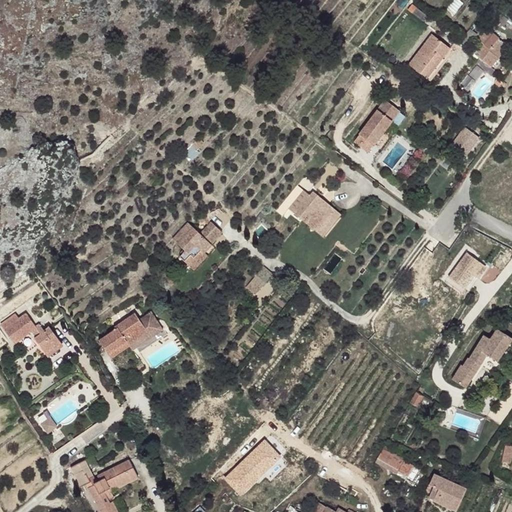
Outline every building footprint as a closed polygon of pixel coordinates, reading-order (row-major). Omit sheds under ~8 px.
[(511,28),(511,19),(509,16),(502,26),(510,32),(511,28)] [(486,44),(495,31),(490,26),(481,38),(486,44)] [(509,43),(495,31),(486,44),(500,55),(509,43)] [(452,46),(434,32),(410,63),(426,74),(441,54),(444,56),(452,46)] [(500,55),(486,44),(478,54),(492,66),(500,55)] [(456,49),(452,46),(444,56),(441,54),(426,74),(432,79),(456,49)] [(388,104),(356,146),(362,151),(367,143),(375,150),(402,116),(388,104)] [(466,155),(480,136),(464,124),(450,143),(466,155)] [(198,137),(192,143),(197,148),(203,142),(198,137)] [(197,148),(192,143),(186,149),(193,156),(199,150),(197,148)] [(375,150),(367,143),(362,151),(370,157),(375,150)] [(302,185),(280,211),(286,215),(292,209),(307,190),(302,185)] [(307,190),(292,209),(298,214),(317,192),(311,186),(307,190)] [(317,192),(298,214),(319,231),(338,209),(317,192)] [(338,209),(319,231),(326,237),(344,215),(338,209)] [(225,231),(214,221),(203,233),(190,221),(174,238),(187,250),(182,256),(192,264),(204,249),(206,251),(225,231)] [(204,249),(192,264),(196,269),(209,255),(206,251),(204,249)] [(448,275),(471,288),(486,263),(463,249),(448,275)] [(275,273),(265,265),(249,285),(258,293),(275,273)] [(167,269),(163,274),(174,285),(179,279),(167,269)] [(116,329),(99,340),(112,358),(129,347),(133,351),(163,330),(151,311),(139,320),(135,313),(115,327),(116,329)] [(6,324),(0,329),(0,335),(7,343),(10,340),(13,342),(26,331),(31,336),(29,339),(41,352),(46,346),(48,348),(56,340),(42,326),(39,329),(34,324),(30,325),(20,315),(8,325),(6,324)] [(511,336),(511,335),(496,327),(489,337),(488,340),(485,338),(482,343),(479,342),(470,357),(468,357),(463,365),(461,364),(452,379),(466,387),(487,354),(497,361),(511,336)] [(483,334),(479,342),(482,343),(485,338),(488,340),(489,337),(483,334)] [(423,395),(417,392),(411,402),(417,406),(423,395)] [(57,426),(47,411),(43,413),(47,419),(41,424),(47,434),(57,426)] [(414,467),(383,449),(376,462),(408,480),(414,467)] [(94,481),(88,485),(103,511),(121,511),(122,511),(112,496),(109,497),(108,494),(114,491),(111,486),(137,470),(127,453),(96,471),(99,476),(93,479),(94,481)] [(82,458),(68,467),(74,477),(72,478),(77,487),(89,480),(87,477),(91,474),(82,458)] [(421,471),(414,467),(408,480),(414,484),(421,471)] [(466,489),(434,475),(429,485),(433,487),(438,489),(433,500),(456,511),(466,489)] [(438,489),(433,487),(429,497),(433,500),(438,489)]
